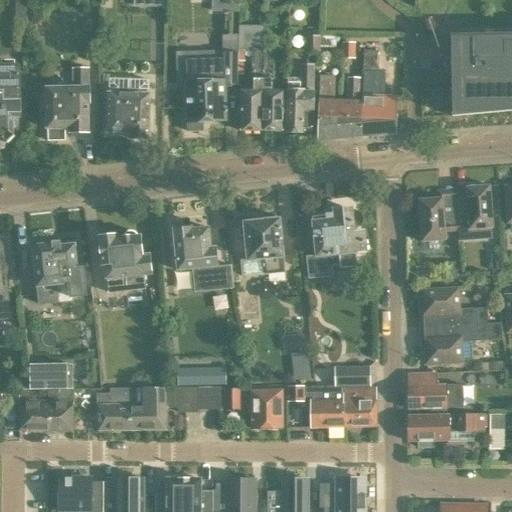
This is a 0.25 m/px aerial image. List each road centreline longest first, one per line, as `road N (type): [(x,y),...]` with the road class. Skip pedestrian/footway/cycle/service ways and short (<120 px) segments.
road 1 (residential): [(392,452),(0,450)]
road 2 (residential): [(389,162),(0,200)]
road 3 (residential): [(389,162),(392,452)]
road 4 (residential): [(511,150),(389,162)]
road 5 (residential): [(392,483),(511,485)]
